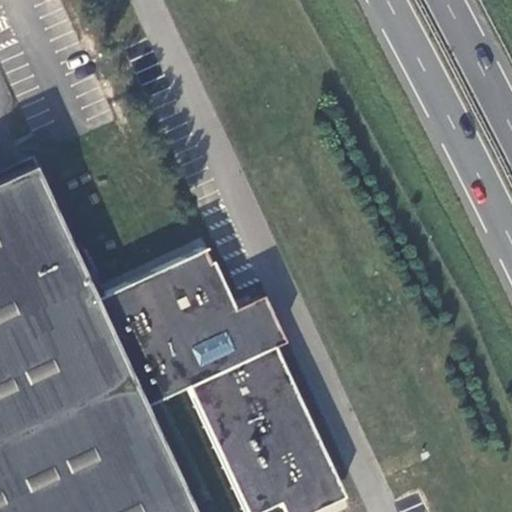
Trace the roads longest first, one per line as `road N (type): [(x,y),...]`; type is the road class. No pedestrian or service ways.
road 1 (trunk): [(386,0),(511,245)]
road 2 (trunk): [(511,131),(444,0)]
